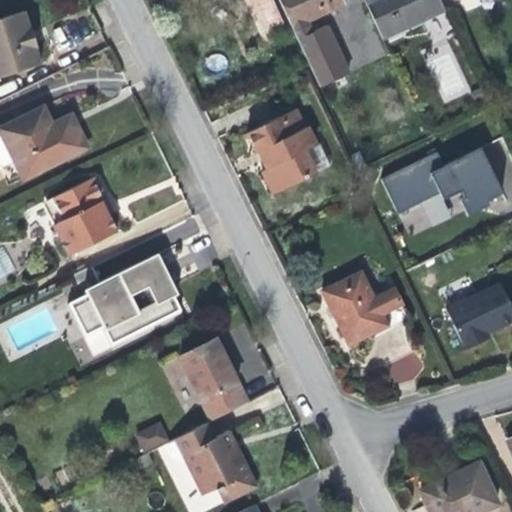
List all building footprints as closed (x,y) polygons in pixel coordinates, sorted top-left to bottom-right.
[(242,0),(261,43),(265,42),(268,46),(273,43),(271,39),(288,31),(274,0),(242,0)] [(280,0),(293,27),(309,22),(347,3),(345,0),(280,0)] [(445,6),(441,0),(365,0),(383,38),(445,6)] [(23,19),(19,6),(0,12),(0,71),(34,61),(30,44),(33,43),(29,32),(25,18),(23,19)] [(425,58),(444,103),(472,91),(440,16),(424,23),(437,53),(425,58)] [(309,22),(293,27),(310,66),(322,88),(351,73),(329,26),(314,33),(309,22)] [(36,106),(0,123),(0,140),(8,159),(17,175),(83,143),(74,123),(50,135),(42,119),(36,106)] [(67,106),(42,119),(50,135),(74,123),(71,115),(67,106)] [(292,134),(305,128),(295,108),(282,115),(292,134)] [(308,126),(305,128),(292,134),(282,115),(248,132),(258,151),(268,146),(272,153),(263,158),(266,163),(268,167),(262,170),(274,194),(315,173),(304,152),(318,145),(308,126)] [(0,163),(8,159),(0,140),(0,163)] [(439,156),(383,183),(400,217),(442,197),(445,204),(463,195),(467,202),(472,213),(489,205),(494,203),(505,197),(483,152),(446,170),(439,156)] [(109,228),(97,203),(93,196),(105,191),(95,171),(58,189),(67,210),(54,218),(68,248),(109,228)] [(43,196),(54,218),(67,210),(58,189),(43,196)] [(491,210),(489,205),(472,213),(467,202),(461,204),(469,220),(491,210)] [(0,279),(15,273),(4,246),(0,247),(0,279)] [(157,252),(146,258),(156,278),(163,275),(173,295),(177,293),(164,266),(157,252)] [(156,278),(146,258),(123,268),(121,272),(121,277),(101,286),(81,296),(68,302),(84,335),(102,327),(110,344),(180,310),(173,295),(163,275),(156,278)] [(92,265),(71,276),(81,296),(101,286),(121,277),(121,272),(123,268),(99,280),(92,265)] [(411,313),(399,286),(377,295),(364,270),(325,291),(341,321),(352,343),(411,313)] [(511,326),(511,307),(502,287),(448,312),(468,354),(492,342),(490,338),(502,331),(511,326)] [(207,416),(245,397),(230,366),(213,333),(176,351),(207,416)] [(424,373),(417,352),(386,363),(394,384),(424,373)] [(204,419),(163,440),(175,463),(183,459),(200,487),(215,480),(224,496),(255,482),(239,450),(228,428),(212,436),(204,419)] [(431,511),(472,511),(496,501),(474,459),(419,488),(430,509),(431,511)] [(252,511),(248,503),(229,511),(252,511)]
